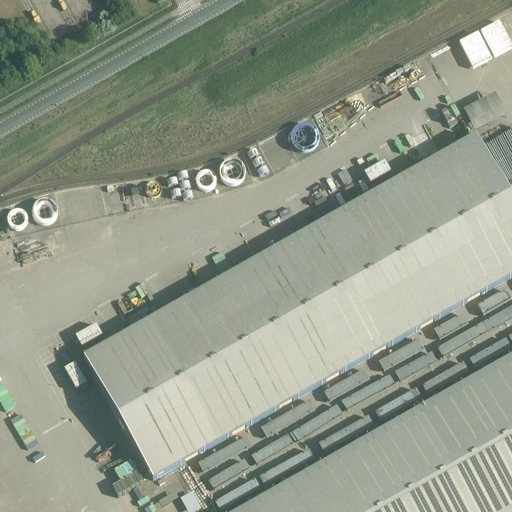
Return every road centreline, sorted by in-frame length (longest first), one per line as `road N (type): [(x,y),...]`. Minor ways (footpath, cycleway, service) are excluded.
road 1 (unknown): [(114,511),(37,370),(40,338),(57,313),(424,118),(479,107),(511,122)]
road 2 (unknown): [(511,319),(199,486)]
road 3 (unclassified): [(0,126),(225,0)]
